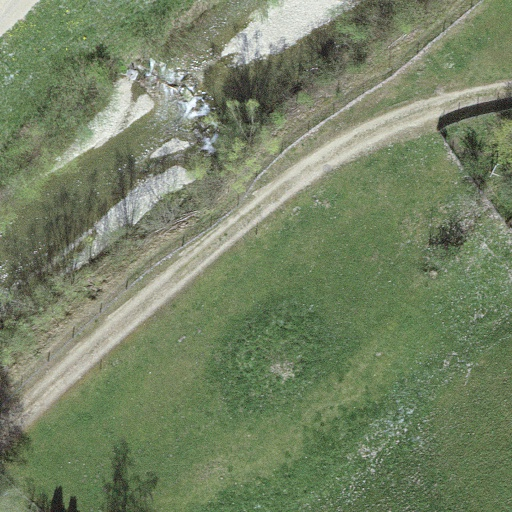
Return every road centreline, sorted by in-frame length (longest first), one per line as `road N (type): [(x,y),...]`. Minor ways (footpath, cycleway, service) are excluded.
road 1 (track): [(0,453),(220,252),(370,143)]
road 2 (track): [(370,143),(511,112)]
